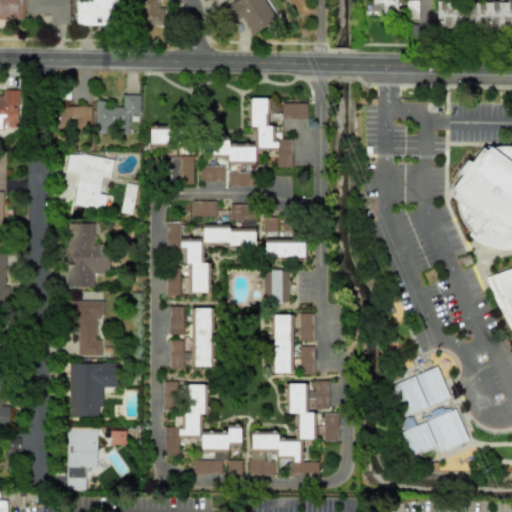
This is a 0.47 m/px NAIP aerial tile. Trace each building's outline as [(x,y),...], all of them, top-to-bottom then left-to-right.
[(0,0),(0,19),(22,20),(21,0),(0,0)] [(25,0),(25,14),(50,14),(49,24),(68,24),(68,0),(25,0)] [(117,0),(75,0),(75,24),(117,25),(117,0)] [(134,0),(134,26),(162,26),(162,8),(156,8),(156,0),(134,0)] [(275,19),(263,0),(235,0),(226,6),(230,14),(236,10),(251,34),(275,19)] [(396,12),(396,0),(372,0),(372,11),(396,12)] [(453,0),(436,0),(435,29),(511,31),(511,2),(453,0)] [(0,94),(0,128),(3,128),(3,127),(19,127),(19,90),(2,90),(2,94),(0,94)] [(94,133),(128,133),(128,114),(138,114),(138,95),(121,94),(121,107),(106,106),(106,101),(94,100),(94,133)] [(254,143),(217,143),(217,154),(226,154),(227,164),(240,164),(240,167),(253,167),(253,150),(275,150),(276,167),(291,167),(290,139),(273,139),(273,125),(266,125),(266,113),(271,113),(271,98),(247,98),(247,127),(254,127),(254,143)] [(305,103),(280,103),(281,119),(306,118),(305,103)] [(90,106),(55,107),(56,129),(90,128),(90,106)] [(166,144),(166,126),(148,126),(149,144),(166,144)] [(511,249),(511,147),(494,146),(487,149),(479,148),(472,159),(457,166),(461,174),(455,183),(447,187),(454,191),(450,197),(456,201),(455,208),(464,227),(468,229),(467,236),(485,248),(511,249)] [(67,153),(64,171),(77,173),(72,205),(102,209),(105,195),(98,194),(101,176),(109,178),(112,160),(67,153)] [(223,181),(223,165),(211,165),(211,181),(223,181)] [(253,172),(226,172),(227,186),(253,186),(253,172)] [(131,214),(135,185),(124,183),(120,212),(131,214)] [(215,217),(215,201),(189,201),(190,217),(215,217)] [(253,227),(254,205),(229,204),(228,221),(239,221),(239,227),(253,227)] [(263,218),(264,237),(276,236),(275,218),(263,218)] [(165,296),(178,295),(178,277),(186,276),(186,293),(208,292),(208,263),(202,263),(202,245),(254,245),(253,226),(201,227),(201,238),(179,238),(179,222),(165,222),(165,296)] [(92,223),(65,223),(66,287),(93,287),(93,272),(108,272),(107,244),(93,244),(92,223)] [(263,258),(303,257),(303,239),(263,240),(263,258)] [(4,252),(0,251),(0,303),(8,303),(7,287),(5,287),(4,252)] [(486,277),(511,334),(511,270),(511,267),(486,277)] [(286,303),(288,271),(263,269),(261,301),(286,303)] [(102,300),(69,300),(68,334),(76,334),(76,356),(100,356),(100,339),(95,339),(95,317),(102,317),(102,300)] [(182,306),(168,306),(168,334),(182,334),(182,306)] [(210,308),(188,308),(190,367),(212,366),(210,308)] [(313,313),(298,313),(298,341),(313,341),(313,313)] [(291,373),(291,315),(272,314),(271,373),(291,373)] [(168,368),(182,368),(182,340),(168,340),(168,368)] [(313,346),(299,346),(299,374),(312,374),(313,346)] [(67,363),(69,416),(97,416),(97,407),(102,407),(101,387),(116,387),(116,362),(67,363)] [(448,397),(435,366),(389,385),(401,417),(448,397)] [(0,425),(8,426),(8,406),(0,405),(0,396),(0,376),(0,425)] [(249,431),(248,475),(272,475),(273,460),(270,460),(270,456),(276,456),(276,465),(291,466),(291,474),(316,475),(317,462),(300,461),(301,439),(314,439),(315,410),(327,410),(327,381),(307,380),(307,384),(285,383),(284,413),(295,413),(295,438),(276,438),(276,432),(249,431)] [(176,381),(162,381),(162,409),(175,409),(176,381)] [(200,431),(201,413),(205,413),(206,385),(184,384),(183,416),(173,416),(173,427),(163,427),(162,455),(177,455),(177,443),(200,444),(199,453),(212,454),(212,460),(193,459),(192,473),(220,474),(220,460),(226,460),(226,442),(239,442),(239,425),(226,424),(225,431),(200,431)] [(400,430),(408,455),(436,445),(438,451),(465,442),(451,401),(423,410),(427,421),(400,430)] [(322,441),(337,441),(336,413),(322,413),(322,441)] [(83,490),(83,467),(95,467),(95,427),(65,427),(66,490),(83,490)] [(240,460),(226,460),(226,476),(240,476),(240,460)]
